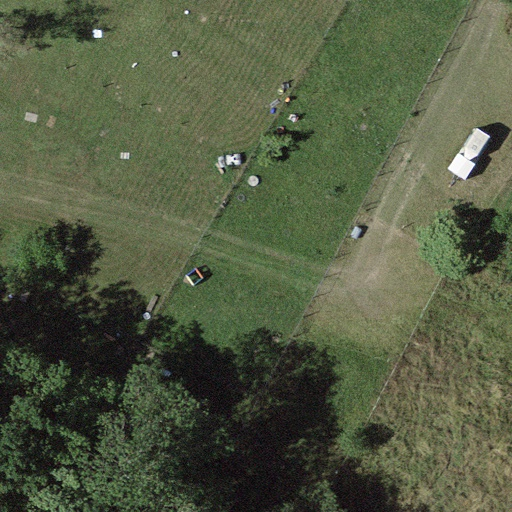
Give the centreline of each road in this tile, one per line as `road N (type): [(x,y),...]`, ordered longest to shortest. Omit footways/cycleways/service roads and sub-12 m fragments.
road 1 (track): [(0,187),(256,257),(338,312),(378,387)]
road 2 (track): [(319,296),(342,300),(362,292),(407,162),(500,0)]
